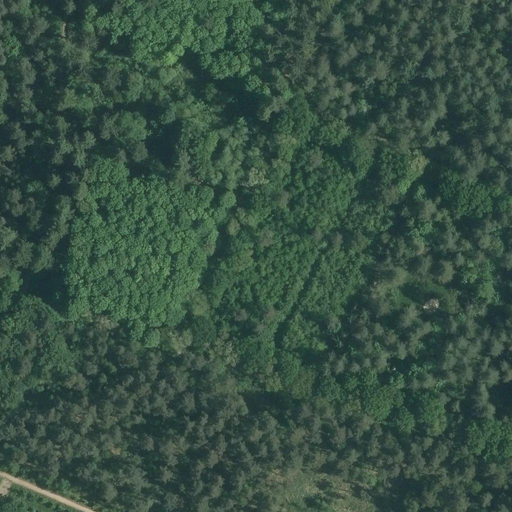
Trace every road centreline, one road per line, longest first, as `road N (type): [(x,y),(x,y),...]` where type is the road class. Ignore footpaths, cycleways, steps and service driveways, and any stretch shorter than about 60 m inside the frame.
road 1 (track): [(0,319),(16,297),(511,456)]
road 2 (track): [(65,0),(42,227),(16,297)]
